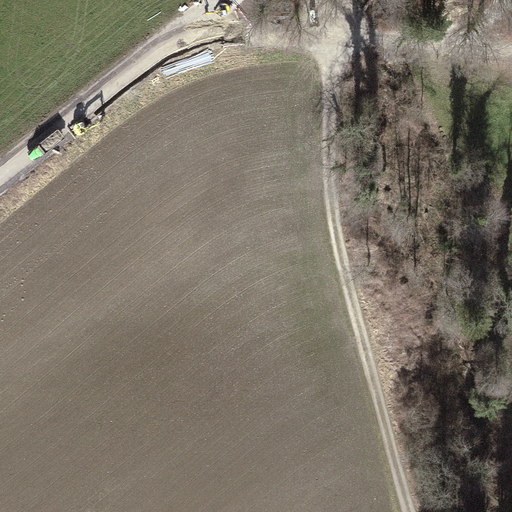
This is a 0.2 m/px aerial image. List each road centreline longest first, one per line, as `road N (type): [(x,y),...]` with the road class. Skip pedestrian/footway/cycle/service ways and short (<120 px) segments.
road 1 (track): [(410,511),(337,224),(331,34)]
road 2 (track): [(511,50),(331,34),(176,38)]
